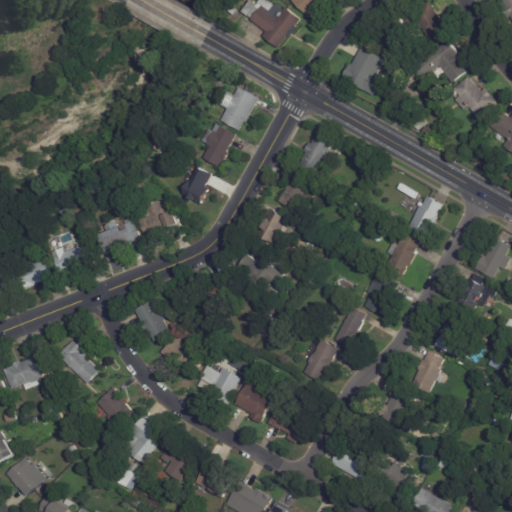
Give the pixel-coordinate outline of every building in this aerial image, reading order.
[(287,9),(302,21),(296,28),(299,30),(291,39),(290,37),(280,50),(264,38),(268,33),(243,14),(252,2),(258,6),(262,0),(266,0),(283,13),(287,9)] [(324,0),(320,5),(323,8),(312,20),(292,1),(293,0),(324,0)] [(511,19),(511,18),(509,19),(497,0),(511,0),(511,19)] [(438,15),(449,33),(430,44),(422,29),(398,42),(395,37),(397,36),(392,28),(432,4),(438,15)] [(459,54),(462,59),(461,59),(470,72),(453,84),(441,67),(422,81),(414,69),(450,42),(459,54)] [(383,68),(376,80),(383,84),(375,97),(344,80),(352,66),(353,67),(364,48),(387,61),(383,68)] [(470,79),(477,88),(478,87),(483,93),(487,89),(499,104),(480,120),(469,108),(465,111),(457,101),(461,98),(455,91),(469,79),(470,79)] [(260,101),(248,123),(246,122),(241,131),(223,121),(229,109),(222,105),(229,92),(236,96),(241,88),(261,99),(260,101)] [(504,114),(511,119),(511,118),(511,152),(493,139),(498,132),(492,128),(502,113),(504,114)] [(420,132),(415,127),(424,119),(429,123),(420,132)] [(237,136),(228,152),(230,153),(225,162),(224,160),(220,167),(204,158),(211,146),(202,142),(209,129),(213,132),(218,124),(222,126),(238,135),(237,136)] [(427,128),(436,132),(433,139),(423,135),(427,128)] [(320,135),(334,144),(315,175),(300,165),(308,153),(306,152),(311,143),(313,144),(319,134),(320,135)] [(153,149),(157,144),(165,149),(162,155),(153,149)] [(494,154),(499,157),(494,166),(489,162),(494,154)] [(469,160),(472,155),(477,159),(474,164),(469,160)] [(212,175),(206,188),(210,190),(202,205),(183,195),(188,185),(183,183),(193,165),(197,167),(198,166),(213,174),(212,175)] [(143,167),(148,172),(144,176),(139,171),(143,167)] [(289,188),(293,180),(290,178),(295,171),(312,182),(307,190),(315,194),(310,204),(301,198),(297,206),(283,198),(289,188)] [(168,181),(173,186),(170,189),(165,184),(168,181)] [(434,199),(445,205),(427,238),(409,228),(421,206),(424,207),(430,196),(434,199)] [(180,225),(168,230),(169,232),(147,241),(136,211),(161,201),(162,205),(173,201),(182,224),(180,225)] [(66,221),(60,212),(70,206),(75,215),(66,221)] [(276,210),(292,219),(278,244),(259,234),(274,209),(276,210)] [(140,240),(108,252),(101,234),(107,232),(105,225),(117,221),(118,224),(133,218),(141,240),(140,240)] [(380,238),(377,242),(370,238),(373,232),(381,236),(380,238)] [(420,244),(415,254),(417,255),(405,277),(386,267),(392,256),(387,253),(393,242),(399,245),(399,244),(401,240),(401,241),(405,234),(421,243),(420,244)] [(499,239),(511,246),(511,248),(508,256),(511,257),(511,259),(506,270),(501,267),(495,279),(482,272),(477,269),(484,255),(487,257),(498,238),(499,239)] [(100,260),(86,265),(87,266),(73,272),(72,270),(66,273),(65,270),(62,271),(54,253),(65,248),(67,252),(81,247),(82,249),(93,244),(100,260)] [(279,264),(284,267),(281,271),(285,274),(276,286),(279,289),(270,300),(236,271),(249,254),(260,263),(261,261),(259,259),(265,252),(279,264)] [(57,278),(22,291),(14,270),(49,258),(57,278)] [(8,294),(0,297),(0,271),(1,271),(10,293),(8,294)] [(400,285),(383,317),(365,307),(372,295),(367,292),(379,272),(401,284),(400,285)] [(478,275),(501,288),(496,296),(492,294),(485,307),(479,303),(472,315),(457,307),(476,274),(478,275)] [(206,291),(226,279),(233,291),(213,303),(206,291)] [(161,310),(172,334),(155,342),(149,330),(147,331),(137,310),(157,301),(161,310)] [(368,316),(350,348),(336,340),(355,307),(368,315),(368,316)] [(460,358),(436,345),(442,334),(441,333),(441,332),(433,327),(443,308),(452,313),(453,312),(482,328),(477,337),(473,334),(460,358)] [(179,338),(187,347),(192,342),(197,348),(192,352),(203,364),(189,378),(164,352),(179,338)] [(324,341),(340,349),(323,382),(306,373),(311,364),(309,363),(314,354),(315,355),(323,340),(324,341)] [(77,343),(92,358),(90,360),(102,371),(89,384),(60,356),(75,341),(77,343)] [(441,374),(431,394),(414,385),(421,371),(419,370),(424,361),(427,362),(432,352),(447,360),(442,369),(444,370),(441,374)] [(38,360),(45,379),(39,381),(41,385),(27,390),(25,385),(13,390),(5,370),(15,366),(15,364),(21,362),(21,364),(37,357),(38,360)] [(215,371),(221,374),(224,368),(242,379),(229,402),(213,393),(216,387),(201,378),(208,366),(215,371)] [(52,380),(56,375),(63,381),(58,386),(52,380)] [(246,411),(237,405),(250,384),(255,387),(259,379),(270,386),(266,393),(278,400),(263,425),(251,418),(253,415),(246,411)] [(415,394),(397,426),(378,415),(384,404),(388,406),(400,384),(416,393),(415,394)] [(74,387),(80,393),(68,405),(61,398),(73,387),(74,387)] [(116,389),(122,395),(120,397),(135,414),(118,429),(109,418),(111,416),(99,403),(115,388),(116,389)] [(51,401),(57,399),(60,407),(54,410),(51,401)] [(290,436),(291,435),(270,424),(280,404),(311,420),(299,445),(289,439),(290,436)] [(54,415),(61,412),(64,419),(57,422),(54,415)] [(72,414),(76,423),(70,426),(66,416),(72,414)] [(145,419),(167,437),(143,465),(127,451),(130,447),(126,443),(133,434),(131,433),(144,418),(145,419)] [(11,445),(17,455),(2,464),(0,460),(0,432),(2,431),(11,445)] [(178,444),(197,457),(179,482),(165,472),(172,462),(170,461),(168,464),(161,458),(173,440),(178,444)] [(353,474),(333,465),(342,447),(375,462),(366,481),(353,474)] [(422,466),(427,454),(434,457),(428,469),(422,466)] [(40,469),(48,479),(28,497),(8,474),(27,458),(34,466),(36,465),(40,469)] [(129,490),(115,479),(129,461),(138,468),(134,473),(141,478),(131,491),(129,490)] [(439,466),(443,461),(447,464),(444,469),(439,466)] [(210,465),(235,478),(224,498),(197,484),(207,463),(210,465)] [(91,472),(94,468),(95,468),(98,464),(103,468),(100,472),(100,473),(97,477),(91,472)] [(410,472),(420,478),(406,503),(392,495),(397,486),(388,480),(397,464),(410,472)] [(244,484),(256,492),(258,488),(275,499),(267,511),(239,511),(228,505),(241,483),(244,484)] [(479,487),(484,490),(480,496),(475,493),(479,487)] [(426,490),(457,507),(454,511),(418,511),(413,509),(424,489),(426,490)] [(42,511),(41,511),(49,496),(65,505),(68,499),(77,504),(72,511),(42,511)] [(134,499),(139,502),(136,508),(130,505),(134,499)] [(279,501),(297,511),(271,511),(278,501),(279,501)]
